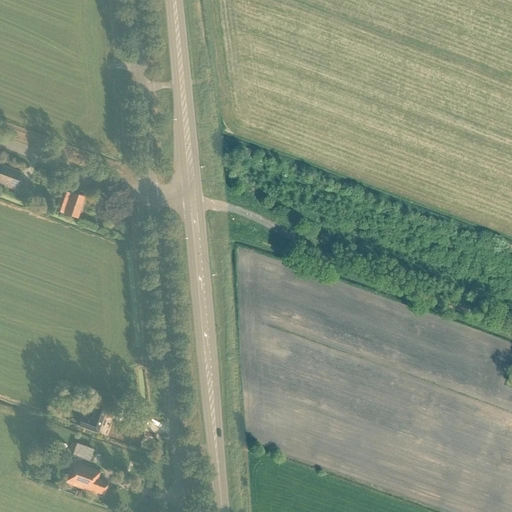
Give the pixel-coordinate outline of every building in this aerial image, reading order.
[(24,197),(29,185),(17,180),(19,173),(2,167),(0,171),(0,182),(8,186),(7,188),(13,190),(13,189),(18,191),(17,194),(24,197)] [(84,197),(71,192),(69,196),(61,194),(56,209),(64,212),(63,213),(77,218),(84,197)] [(107,409),(96,405),(91,419),(81,416),(78,427),(98,434),(107,409)] [(88,460),(93,449),(76,443),(72,455),(88,460)] [(103,495),(107,482),(97,478),(100,471),(72,461),(64,482),(96,494),(97,492),(103,495)]
